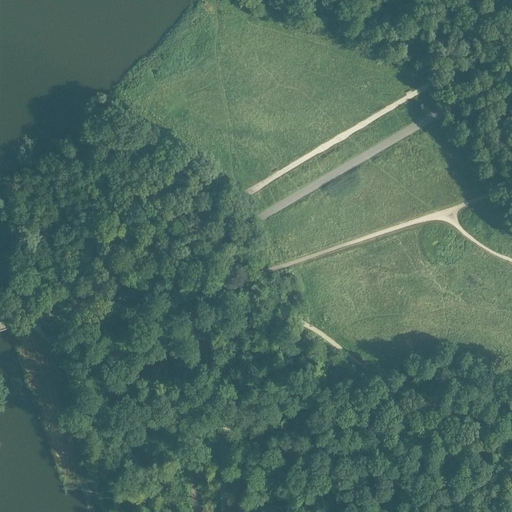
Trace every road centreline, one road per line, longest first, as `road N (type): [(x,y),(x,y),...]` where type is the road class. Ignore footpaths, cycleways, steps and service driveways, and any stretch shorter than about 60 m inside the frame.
road 1 (unknown): [(197,511),(147,316),(511,187)]
road 2 (unknown): [(147,316),(89,329),(26,320),(0,329)]
